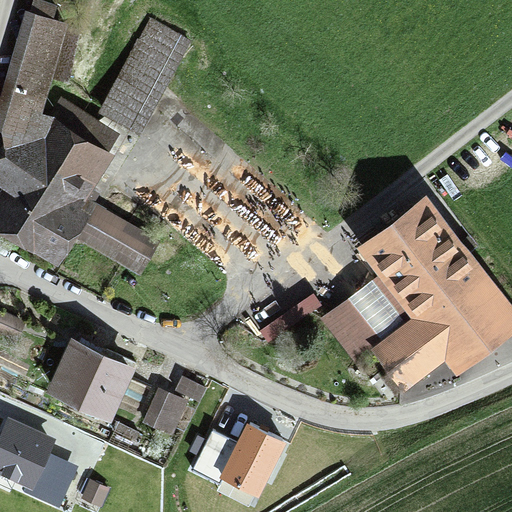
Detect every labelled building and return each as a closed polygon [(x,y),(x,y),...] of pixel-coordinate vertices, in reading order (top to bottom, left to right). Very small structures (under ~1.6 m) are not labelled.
[(101,132),(60,106),(52,120),(39,112),(64,22),(53,20),(55,6),(37,2),(1,129),(10,134),(0,149),(0,180),(13,189),(0,210),(0,217),(55,254),(82,212),(75,206),(90,181),(76,172),(101,132)] [(188,41),(150,20),(102,106),(141,128),(188,41)] [(65,28),(55,74),(69,77),(78,30),(65,28)] [(153,233),(102,200),(82,230),(133,264),(153,233)] [(455,366),(511,321),(511,317),(423,202),(364,247),(419,318),(380,348),(405,382),(445,352),(455,366)] [(26,323),(3,312),(0,318),(0,333),(17,342),(26,323)] [(74,348),(53,393),(105,418),(122,382),(127,384),(134,369),(106,355),(103,362),(74,348)] [(181,378),(175,389),(197,401),(204,389),(181,378)] [(185,400),(160,388),(146,419),(171,431),(185,400)] [(59,505),(76,467),(45,454),(51,441),(8,422),(0,440),(0,473),(28,486),(26,490),(59,505)] [(249,507),(281,442),(250,426),(241,445),(213,431),(193,470),(221,484),(217,491),(249,507)] [(101,506),(108,489),(91,481),(83,499),(101,506)]
